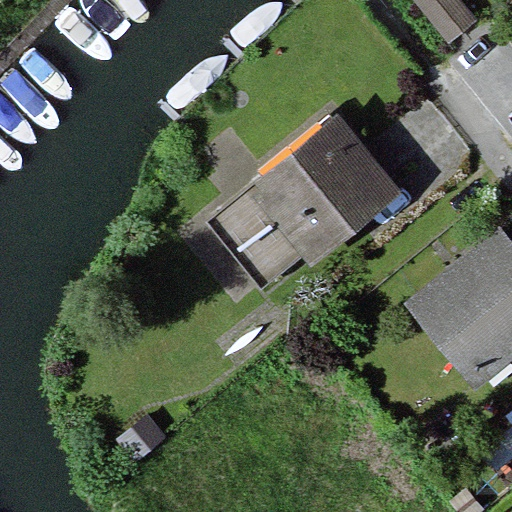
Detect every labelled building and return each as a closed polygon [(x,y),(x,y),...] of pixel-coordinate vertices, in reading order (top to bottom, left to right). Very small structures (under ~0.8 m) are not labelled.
[(458,0),(415,0),(447,39),(474,18),(458,0)] [(337,109),(206,215),(262,283),(306,247),(311,253),(397,183),(337,109)] [(511,239),(500,225),(407,300),(472,381),(511,348),(511,239)] [(147,412),(118,437),(135,457),(164,433),(147,412)] [(511,419),(486,443),(499,458),(511,446),(511,419)]
